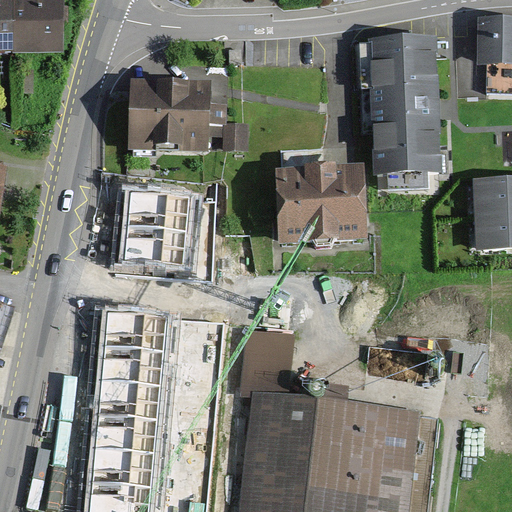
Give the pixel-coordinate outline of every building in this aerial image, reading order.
[(0,56),(63,56),(63,19),(62,0),(14,0),(15,4),(0,4),(0,56)] [(511,24),(498,24),(479,24),(479,71),(487,71),(487,98),(511,98),(511,24)] [(437,43),(371,45),(371,51),(361,51),(364,135),(374,135),(375,182),(388,182),(388,195),(429,194),(428,179),(441,179),(439,115),(437,43)] [(32,95),(33,70),(21,70),(20,94),(32,95)] [(128,92),(128,154),(206,154),(206,140),(223,140),(223,117),(208,116),(208,92),(128,92)] [(245,125),(227,125),(228,152),(245,152),(245,125)] [(108,183),(94,252),(142,262),(151,220),(170,224),(178,187),(157,183),(158,178),(128,171),(124,186),(108,183)] [(275,177),(278,250),(366,246),(363,174),(275,177)] [(511,182),(474,184),(478,257),(511,255),(511,182)] [(76,334),(155,358),(170,307),(90,284),(76,334)] [(284,401),(291,341),(248,336),(241,393),(255,395),(241,511),(405,511),(416,416),(284,401)] [(210,511),(214,476),(164,471),(159,511),(210,511)]
